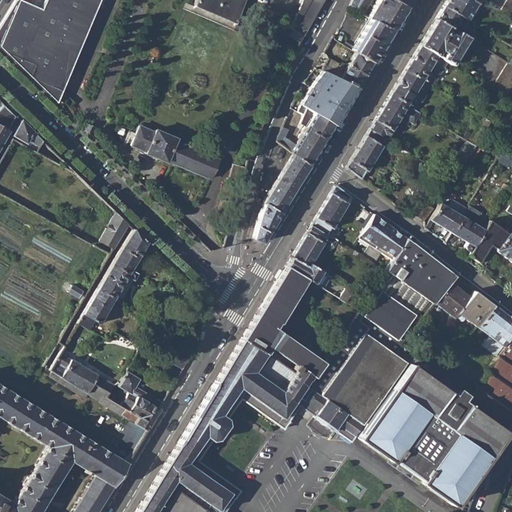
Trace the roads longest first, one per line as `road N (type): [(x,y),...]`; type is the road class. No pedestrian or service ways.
road 1 (residential): [(235,276),(232,259),(272,135),(336,0)]
road 2 (residential): [(0,73),(201,268)]
road 3 (secondary): [(246,292),(115,511)]
road 4 (residential): [(326,166),(511,309)]
road 5 (secondary): [(427,0),(326,166)]
road 6 (secondary): [(326,166),(246,292)]
